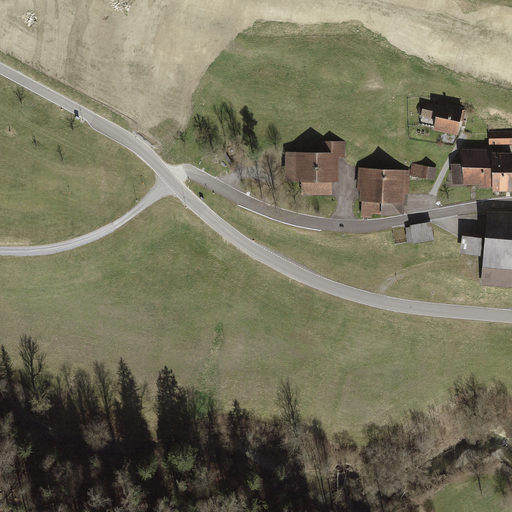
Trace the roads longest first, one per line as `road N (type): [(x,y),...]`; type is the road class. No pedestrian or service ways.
road 1 (unclassified): [(511,316),(404,306),(315,280),(242,242),(170,179)]
road 2 (unclassified): [(170,179),(190,172),(276,213),(345,226),(511,203)]
road 3 (unclassified): [(0,68),(135,145),(170,179)]
road 4 (track): [(0,251),(73,244),(104,231),(170,179)]
